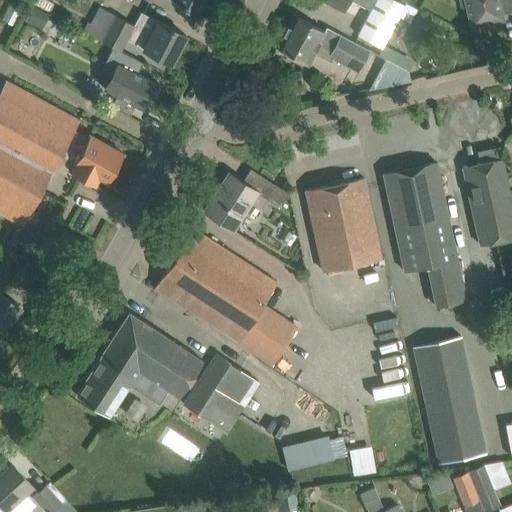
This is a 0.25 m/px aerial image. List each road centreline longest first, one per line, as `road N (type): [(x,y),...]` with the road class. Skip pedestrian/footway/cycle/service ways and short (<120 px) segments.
road 1 (tertiary): [(0,418),(67,330),(196,112)]
road 2 (residential): [(196,112),(242,135),(511,73)]
road 3 (unknown): [(153,185),(267,263),(328,360)]
road 4 (tertiary): [(196,112),(256,0)]
